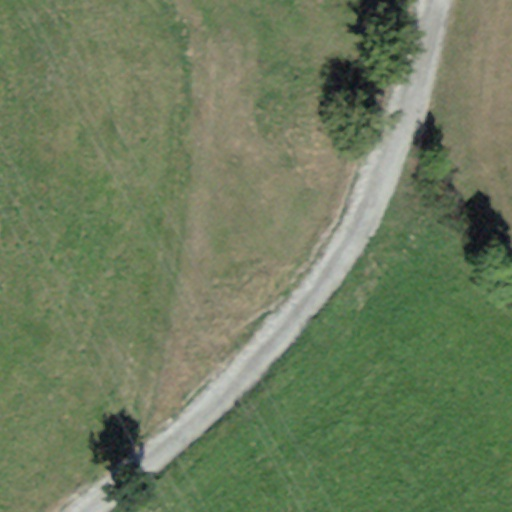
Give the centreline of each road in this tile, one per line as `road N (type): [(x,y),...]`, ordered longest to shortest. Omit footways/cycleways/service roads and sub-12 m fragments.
road 1 (track): [(442,0),(401,152),(327,281),(195,420),(90,511)]
road 2 (track): [(195,420),(187,145),(116,0)]
